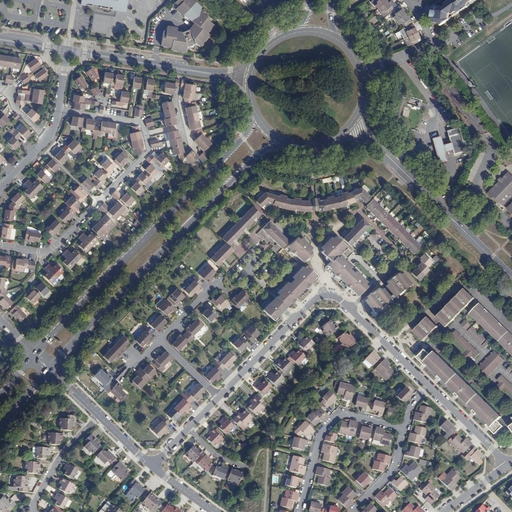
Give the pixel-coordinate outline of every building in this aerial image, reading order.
[(81,0),(80,4),(116,10),(118,1),(127,3),(126,0),(81,0)] [(206,16),(208,14),(207,14),(201,9),(201,8),(193,0),(177,0),(175,3),(177,5),(178,4),(179,5),(175,9),(182,16),(183,15),(191,21),(196,25),(195,26),(193,25),(192,26),(189,30),(188,30),(185,31),(182,33),(179,32),(178,34),(176,34),(177,32),(177,28),(167,26),(166,31),(163,31),(163,34),(161,45),(171,47),(186,50),(189,49),(193,50),(195,46),(197,45),(200,47),(202,44),(209,34),(207,33),(209,31),(213,25),(207,20),(208,17),(206,16)] [(375,6),(378,9),(386,1),(385,0),(375,0),(377,1),(376,2),(377,4),(375,6)] [(475,0),(476,1),(477,0),(450,0),(445,4),(446,6),(445,7),(436,6),(430,9),(433,13),(433,16),(429,18),(433,23),(439,23),(441,26),(450,20),(448,18),(449,15),(451,13),(453,15),(456,12),(458,12),(459,13),(468,7),(467,6),(468,4),(473,0),(474,0),(475,0)] [(125,12),(127,3),(118,1),(116,10),(125,12)] [(389,14),(392,11),(391,10),(395,7),(394,6),(391,3),(389,4),(389,3),(386,1),(378,9),(381,13),(384,11),(385,12),(386,11),(389,14)] [(393,18),(396,21),(405,14),(402,10),(400,7),(394,12),(395,14),(394,15),(395,16),(393,18)] [(403,24),(405,26),(411,22),(408,18),(405,14),(396,21),(399,25),(401,23),(402,25),(403,24)] [(365,20),(362,23),(369,31),(373,27),(365,20)] [(404,34),(406,38),(417,33),(415,28),(415,27),(413,25),(406,29),(407,33),(404,34)] [(373,27),(369,31),(375,37),(383,31),(381,29),(377,32),(373,27)] [(421,42),(421,41),(417,33),(406,38),(404,39),(403,40),(407,48),(420,41),(421,42)] [(5,56),(4,67),(11,68),(13,57),(5,56)] [(21,58),(13,57),(11,68),(19,69),(21,58)] [(26,65),(30,71),(39,65),(34,59),(26,65)] [(86,72),(92,81),(98,77),(92,68),(86,72)] [(43,70),(34,76),(38,83),(47,76),(43,70)] [(86,72),(83,74),(90,83),(92,81),(86,72)] [(103,83),(111,84),(112,78),(113,74),(105,72),(103,83)] [(90,83),(83,74),(81,76),(87,85),(90,83)] [(118,85),(122,86),(124,75),(116,74),(116,79),(115,85),(118,85)] [(81,89),(87,85),(81,76),(74,81),(81,89)] [(134,77),(132,88),(139,89),(141,78),(134,77)] [(147,97),(151,98),(152,94),(152,91),(154,80),(147,79),(145,90),(144,89),(143,94),(147,95),(147,97)] [(164,93),(173,94),(174,90),(174,86),(178,87),(179,79),(176,79),(175,84),(166,82),(164,93)] [(185,83),(184,88),(184,89),(184,91),(194,93),(196,85),(185,83)] [(33,96),(44,97),(45,91),(34,89),(33,96)] [(121,91),(120,102),(127,103),(129,93),(121,91)] [(194,93),(184,91),(183,98),(184,98),(184,101),(185,104),(188,103),(194,102),(193,100),(193,99),(197,99),(198,94),(194,93)] [(76,102),(78,103),(86,104),(87,100),(87,97),(77,95),(76,102)] [(32,103),(42,104),(44,97),(33,96),(32,103)] [(163,111),(174,109),(173,105),(172,101),(161,104),(163,111)] [(194,102),(188,103),(189,107),(185,108),(186,112),(187,115),(197,112),(195,105),(196,105),(195,102),(194,102)] [(78,103),(76,109),(87,111),(88,104),(86,104),(78,103)] [(165,119),(174,117),(176,116),(175,112),(174,109),(163,111),(165,119)] [(26,115),(34,123),(40,117),(32,110),(26,115)] [(197,112),(187,115),(188,119),(188,123),(199,121),(197,112)] [(0,113),(0,122),(3,126),(5,124),(11,118),(6,113),(3,116),(0,113)] [(85,129),(86,125),(82,124),(83,118),(77,117),(73,116),(71,126),(82,127),(81,132),(85,132),(85,129)] [(164,119),(166,127),(176,124),(175,119),(174,117),(165,119),(164,119)] [(96,133),(97,126),(94,125),(94,120),(92,120),(87,119),(86,125),(85,129),(93,131),(92,133),(96,133)] [(107,133),(109,122),(104,122),(102,121),(101,126),(97,126),(96,133),(100,134),(100,132),(107,133)] [(199,121),(188,123),(189,127),(190,130),(194,129),(195,132),(201,131),(202,131),(201,127),(199,121)] [(118,133),(118,129),(115,129),(116,123),(114,123),(109,122),(107,133),(108,133),(107,138),(113,139),(113,140),(117,141),(118,133)] [(16,129),(13,132),(18,137),(21,134),(25,139),(31,133),(23,126),(18,131),(16,129)] [(131,141),(142,139),(139,127),(131,126),(133,133),(129,134),(131,141)] [(449,130),(452,142),(454,149),(455,153),(467,150),(465,145),(469,144),(467,138),(464,139),(461,127),(449,130)] [(169,140),(179,138),(178,134),(177,130),(167,133),(169,140)] [(201,131),(195,132),(194,133),(194,137),(195,140),(194,141),(199,146),(206,139),(201,134),(201,131)] [(18,137),(13,132),(10,135),(12,137),(7,142),(15,150),(20,144),(16,140),(18,137)] [(454,149),(452,142),(448,143),(445,144),(443,135),(435,137),(442,163),(450,160),(447,151),(451,150),(454,149)] [(172,147),(182,145),(181,142),(180,137),(179,138),(169,140),(166,141),(167,148),(172,147)] [(136,148),(138,157),(144,152),(142,139),(131,141),(133,149),(136,148)] [(206,139),(199,146),(202,149),(204,151),(211,144),(206,139)] [(65,145),(63,148),(68,153),(71,150),(75,154),(81,148),(74,140),(67,147),(65,145)] [(181,160),(184,157),(187,155),(184,153),(183,149),(182,145),(172,147),(172,149),(173,153),(173,155),(178,154),(179,158),(181,160)] [(60,150),(54,157),(61,165),(68,158),(65,156),(68,153),(63,148),(60,150)] [(191,164),(198,156),(194,152),(192,150),(187,155),(184,157),(191,164)] [(125,159),(128,156),(123,151),(115,159),(122,167),(128,161),(125,159)] [(156,159),(151,154),(148,157),(154,162),(161,169),(163,166),(166,169),(171,164),(168,161),(169,161),(161,153),(156,159)] [(154,162),(148,157),(146,160),(150,164),(145,170),(147,172),(153,177),(158,172),(151,165),(154,162)] [(106,176),(107,177),(109,174),(108,172),(114,166),(107,158),(100,165),(104,169),(101,171),(106,176)] [(59,167),(52,159),(46,165),(44,167),(47,171),(49,173),(52,170),(54,172),(59,167)] [(158,172),(153,177),(157,181),(165,173),(163,172),(161,169),(154,162),(151,165),(158,172)] [(47,171),(44,167),(42,166),(39,168),(41,170),(39,173),(38,173),(36,175),(47,185),(52,180),(45,173),(47,171)] [(97,178),(94,181),(100,186),(102,183),(101,182),(104,179),(106,176),(101,171),(98,169),(93,174),(97,178)] [(45,173),(52,180),(54,178),(49,173),(47,171),(45,173)] [(142,172),(137,178),(143,184),(145,185),(153,177),(147,172),(145,175),(142,172)] [(511,175),(509,173),(503,179),(500,182),(489,194),(498,202),(500,201),(504,205),(506,203),(508,200),(511,203),(511,204),(510,207),(508,209),(511,212),(511,175)] [(86,178),(81,183),(88,191),(94,185),(97,189),(100,186),(94,181),(92,183),(86,178)] [(143,184),(137,178),(134,181),(137,183),(131,189),(139,196),(145,190),(140,186),(143,184)] [(32,183),(28,179),(26,182),(37,193),(43,186),(36,180),(32,183)] [(31,199),(37,193),(26,182),(23,185),(27,189),(24,192),(31,199)] [(87,193),(79,186),(73,191),(71,189),(69,192),(72,195),(80,203),(83,200),(81,199),(87,193)] [(359,198),(361,188),(351,192),(355,200),(359,198)] [(365,203),(371,197),(366,192),(361,188),(359,198),(365,203)] [(348,191),(344,193),(348,203),(349,203),(350,204),(356,202),(355,200),(351,192),(348,193),(348,191)] [(17,205),(24,198),(18,192),(15,196),(12,199),(11,200),(13,201),(9,205),(19,210),(20,207),(17,205)] [(120,199),(128,207),(134,200),(127,192),(120,199)] [(267,202),(265,193),(256,202),(262,207),(267,202)] [(276,195),(265,193),(267,202),(273,203),(272,206),(273,206),(276,195)] [(341,196),(337,197),(340,207),(347,205),(346,204),(348,203),(344,193),(340,194),(341,196)] [(279,196),(276,195),(273,206),(278,208),(279,206),(281,207),(283,195),(280,194),(279,196)] [(75,208),(80,203),(72,195),(67,200),(71,204),(69,207),(74,212),(77,209),(75,208)] [(287,196),(283,195),(281,207),(281,208),(288,210),(290,199),(287,198),(287,196)] [(327,199),(323,200),(325,211),(331,209),(331,208),(332,208),(330,196),(327,197),(327,199)] [(333,196),(330,196),(332,208),(334,207),(334,209),(340,207),(337,197),(334,198),(333,196)] [(290,199),(288,210),(294,211),(294,209),(297,209),(297,198),(294,198),(294,199),(290,199)] [(297,211),(304,212),(305,201),(301,200),(302,198),(297,198),(297,209),(297,211)] [(320,198),(316,199),(316,210),(318,209),(318,211),(325,211),(323,200),(320,200),(320,198)] [(378,204),(373,199),(366,206),(368,207),(367,208),(370,212),(378,204)] [(118,202),(113,207),(120,214),(123,217),(128,212),(118,202)] [(383,209),(378,204),(370,212),(375,216),(376,215),(377,216),(383,209)] [(9,205),(8,210),(5,210),(5,215),(4,220),(12,221),(14,211),(17,212),(19,210),(9,205)] [(74,212),(69,207),(68,206),(65,209),(66,209),(58,217),(64,223),(71,216),(74,212)] [(261,214),(253,206),(248,211),(254,218),(255,217),(256,218),(261,214)] [(120,214),(113,207),(108,212),(115,219),(120,214)] [(389,215),(383,209),(377,216),(379,218),(378,219),(381,222),(389,215)] [(104,213),(105,215),(113,222),(116,220),(115,219),(108,212),(106,210),(104,213)] [(254,218),(248,211),(242,217),(250,225),(254,221),(253,219),(254,218)] [(98,220),(99,221),(105,215),(104,213),(97,219),(98,220)] [(103,225),(106,229),(113,222),(105,215),(99,221),(103,225)] [(394,220),(389,215),(381,222),(385,227),(386,226),(387,226),(394,220)] [(250,225),(242,217),(237,222),(244,229),(245,228),(246,229),(250,225)] [(361,217),(341,237),(350,245),(370,225),(361,217)] [(55,233),(62,225),(56,220),(48,227),(48,226),(45,229),(52,236),(55,233)] [(99,221),(98,220),(95,223),(96,224),(91,229),(99,236),(102,239),(109,231),(106,229),(103,225),(99,221)] [(271,220),(257,234),(262,239),(267,244),(263,247),(265,248),(270,243),(274,246),(272,249),(277,254),(291,240),(290,239),(291,237),(287,234),(286,233),(285,234),(276,225),(277,224),(276,223),(275,224),(271,220)] [(399,225),(394,220),(387,226),(389,228),(388,229),(392,233),(399,225)] [(113,222),(106,229),(109,231),(116,225),(113,222)] [(244,229),(237,222),(232,227),(240,235),(244,231),(243,230),(244,229)] [(277,222),(276,223),(277,224),(276,225),(285,234),(286,233),(287,234),(288,232),(277,222)] [(1,238),(9,239),(11,229),(12,229),(12,225),(3,223),(2,232),(1,238)] [(399,225),(392,233),(396,237),(397,236),(398,237),(405,230),(399,225)] [(240,235),(232,227),(227,233),(234,239),(235,238),(236,239),(240,235)] [(37,241),(39,242),(40,234),(30,232),(30,231),(26,230),(25,239),(34,241),(37,241)] [(399,239),(402,243),(410,235),(405,230),(398,237),(400,238),(399,239)] [(379,235),(375,231),(371,235),(375,239),(379,235)] [(87,237),(83,233),(82,234),(81,236),(91,246),(95,243),(97,240),(91,233),(87,237)] [(234,239),(227,233),(221,238),(226,243),(229,246),(234,242),(233,241),(234,239)] [(409,247),(415,240),(410,235),(402,243),(407,247),(408,246),(409,247)] [(86,252),(91,246),(81,236),(79,237),(78,238),(82,242),(79,245),(86,252)] [(336,236),(335,238),(334,239),(332,237),(323,245),(327,249),(325,251),(324,249),(321,252),(326,256),(329,260),(331,262),(327,265),(330,269),(333,271),(334,273),(335,273),(336,273),(338,275),(340,274),(341,275),(339,277),(339,278),(342,280),(346,284),(349,286),(350,284),(352,286),(350,288),(351,289),(357,295),(358,296),(371,282),(354,264),(350,261),(348,258),(353,253),(336,236)] [(297,237),(287,247),(291,250),(290,250),(292,253),(295,255),(296,255),(303,262),(312,252),(310,250),(309,251),(307,249),(310,246),(301,237),(299,239),(297,237)] [(421,246),(415,240),(409,247),(410,249),(409,250),(413,253),(414,253),(421,246)] [(226,243),(221,248),(229,256),(233,252),(231,250),(233,249),(229,246),(226,243)] [(229,256),(221,248),(216,253),(222,260),(223,259),(224,260),(229,256)] [(71,253),(67,249),(66,251),(64,252),(75,263),(81,257),(74,250),(71,253)] [(69,269),(75,263),(64,252),(63,254),(62,255),(66,259),(62,262),(69,269)] [(222,260),(216,253),(211,259),(218,266),(222,262),(221,261),(222,260)] [(421,259),(420,260),(422,262),(427,267),(432,262),(424,254),(420,258),(421,259)] [(9,267),(10,258),(0,256),(0,264),(5,265),(5,267),(9,267)] [(27,268),(28,261),(16,259),(15,263),(14,270),(23,271),(23,268),(27,268)] [(424,275),(429,270),(427,267),(422,262),(418,266),(419,267),(417,268),(424,275)] [(53,268),(49,264),(48,265),(46,266),(57,277),(60,273),(63,271),(56,264),(53,268)] [(205,281),(208,283),(212,279),(210,277),(212,276),(216,272),(214,270),(209,265),(199,275),(205,281)] [(51,283),(57,277),(46,266),(45,268),(43,269),(47,273),(44,276),(51,283)] [(309,284),(310,283),(311,282),(317,276),(307,266),(305,269),(303,267),(293,277),(294,279),(290,284),(288,282),(277,293),(279,295),(277,297),(286,307),(290,303),(289,302),(292,300),(290,298),(292,297),(294,299),(295,298),(296,297),(302,291),(305,288),(305,287),(307,284),(306,283),(307,282),(309,284)] [(411,273),(419,280),(424,275),(417,268),(416,269),(415,268),(411,273)] [(404,289),(408,286),(411,283),(407,278),(402,273),(400,274),(401,276),(399,278),(396,274),(386,282),(388,284),(385,286),(392,294),(394,297),(398,294),(404,289)] [(202,283),(195,276),(192,279),(194,281),(184,291),(191,297),(195,293),(196,291),(198,293),(203,289),(200,286),(202,283)] [(49,290),(41,282),(39,284),(35,288),(43,296),(49,290)] [(184,295),(177,288),(169,297),(167,298),(174,305),(176,304),(179,307),(182,304),(180,302),(183,299),(181,298),(184,295)] [(365,301),(373,311),(374,312),(376,311),(378,309),(384,304),(388,301),(391,299),(389,296),(383,288),(380,290),(382,292),(380,293),(377,290),(372,294),(367,299),(365,301)] [(366,297),(367,299),(372,294),(377,290),(380,293),(382,292),(380,290),(379,288),(371,293),(366,297)] [(474,298),(465,288),(459,294),(460,296),(458,299),(456,297),(445,309),(446,310),(443,313),(442,312),(436,317),(446,327),(474,298)] [(32,303),(40,296),(34,290),(26,298),(32,303)] [(49,290),(43,296),(46,299),(49,296),(52,293),(49,290)] [(230,302),(239,310),(241,312),(246,307),(243,304),(249,297),(243,290),(238,294),(237,296),(235,294),(231,298),(232,299),(230,302)] [(0,297),(1,299),(0,300),(0,301),(3,305),(7,309),(13,303),(5,295),(7,293),(7,291),(0,293),(0,297)] [(497,297),(491,292),(486,297),(491,302),(497,297)] [(220,299),(218,297),(215,300),(213,298),(211,301),(214,304),(221,311),(229,303),(222,296),(220,299)] [(173,306),(166,299),(158,308),(165,315),(168,312),(169,313),(172,310),(174,312),(177,310),(173,306)] [(263,310),(273,320),(281,313),(271,302),(263,310)] [(480,303),(470,313),(511,354),(511,334),(503,326),(501,327),(499,325),(500,323),(488,311),(487,313),(484,310),(485,309),(480,303)] [(503,303),(498,309),(503,314),(508,309),(503,303)] [(210,322),(218,314),(211,307),(208,304),(205,306),(208,309),(205,311),(206,312),(203,315),(210,322)] [(16,318),(20,321),(26,315),(18,308),(19,307),(16,305),(10,311),(16,318)] [(162,317),(160,315),(151,325),(155,330),(159,333),(163,329),(161,327),(163,326),(167,321),(162,317)] [(420,326),(414,332),(424,341),(425,340),(438,327),(438,326),(429,317),(423,323),(424,324),(421,327),(420,326)] [(185,333),(192,340),(195,337),(193,336),(203,326),(201,324),(202,323),(198,319),(197,320),(197,319),(192,324),(191,325),(189,323),(185,327),(188,331),(185,333)] [(471,326),(466,320),(461,325),(467,330),(471,326)] [(327,337),(339,328),(335,323),(334,324),(332,326),(331,324),(332,324),(330,321),(321,327),(324,330),(322,331),(327,337)] [(256,334),(258,332),(251,325),(243,333),(254,343),(256,341),(254,338),(257,335),(256,334)] [(145,331),(135,341),(142,347),(146,343),(147,341),(149,343),(154,339),(151,336),(153,333),(146,326),(143,329),(145,331)] [(473,327),(468,331),(481,344),(485,339),(473,327)] [(456,330),(451,335),(467,351),(472,356),(475,358),(480,353),(456,330)] [(190,343),(192,340),(185,333),(183,336),(180,332),(175,337),(177,339),(176,340),(172,345),(178,351),(188,341),(190,343)] [(350,348),(357,342),(351,336),(349,337),(348,336),(345,332),(337,338),(342,344),(344,347),(348,345),(350,348)] [(122,355),(126,350),(124,348),(125,347),(130,342),(123,336),(113,346),(122,355)] [(249,348),(251,346),(241,336),(233,344),(239,351),(242,349),(243,350),(246,347),(249,349),(249,348)] [(314,344),(307,337),(304,341),(303,342),(300,340),(297,343),(299,346),(302,348),(301,349),(300,350),(304,354),(314,344)] [(119,357),(122,355),(113,346),(112,345),(110,346),(112,348),(103,356),(110,363),(114,358),(115,357),(117,359),(119,357)] [(376,354),(378,352),(375,350),(375,349),(365,359),(366,360),(372,366),(380,359),(377,356),(375,354),(376,354)] [(417,357),(423,362),(423,363),(425,362),(428,365),(439,375),(440,374),(444,378),(443,379),(457,393),(458,391),(461,395),(460,396),(474,410),(475,409),(479,412),(477,413),(489,424),(491,426),(490,428),(496,434),(503,426),(498,420),(501,417),(434,351),(431,355),(425,349),(417,357)] [(163,366),(172,357),(165,351),(161,355),(160,356),(158,355),(154,359),(156,361),(153,364),(161,372),(164,369),(162,367),(163,366)] [(299,351),(296,354),(294,355),(292,353),(288,357),(289,357),(287,359),(291,363),(291,362),(293,361),(295,363),(298,365),(301,363),(305,358),(306,357),(299,351)] [(472,356),(467,351),(462,356),(467,361),(472,356)] [(495,351),(479,367),(489,376),(504,360),(495,351)] [(215,363),(223,370),(225,367),(228,370),(232,366),(233,366),(231,364),(232,363),(236,358),(230,352),(223,358),(220,362),(218,360),(217,361),(215,363)] [(290,369),(293,366),(286,360),(285,359),(283,362),(282,363),(281,362),(280,361),(275,365),(280,370),(283,373),(281,374),(284,377),(286,375),(291,370),(290,369)] [(388,367),(390,365),(384,359),(377,367),(380,369),(377,372),(386,380),(394,372),(390,368),(389,369),(388,367)] [(372,366),(366,360),(363,363),(369,369),(372,366)] [(220,372),(223,370),(215,363),(213,366),(214,367),(206,376),(205,377),(211,384),(216,379),(217,378),(219,380),(223,375),(220,372)] [(138,370),(148,381),(157,372),(150,365),(147,369),(145,367),(143,370),(140,368),(138,370)] [(102,388),(105,390),(113,382),(110,380),(113,377),(110,374),(109,372),(106,375),(105,373),(101,369),(98,372),(97,371),(94,374),(95,375),(94,376),(104,386),(102,388)] [(137,371),(135,373),(137,375),(135,378),(136,379),(134,382),(133,381),(131,383),(136,388),(138,386),(139,387),(140,388),(148,381),(138,370),(137,371)] [(276,387),(284,379),(278,373),(277,372),(274,376),(273,377),(270,375),(267,378),(270,381),(273,384),(276,387)] [(511,394),(511,384),(502,375),(497,380),(499,381),(493,387),(498,392),(503,386),(511,394)] [(263,396),(271,388),(268,384),(264,381),(261,384),(260,386),(257,384),(254,387),(258,391),(263,396)] [(113,382),(105,390),(107,393),(109,391),(120,401),(126,394),(122,390),(121,389),(123,386),(121,385),(118,382),(115,385),(113,382)] [(185,394),(191,401),(194,399),(197,402),(202,397),(200,395),(201,394),(205,390),(199,383),(189,393),(187,392),(185,394)] [(344,399),(351,401),(354,390),(351,389),(352,386),(340,383),(337,394),(342,395),(343,394),(345,395),(344,399)] [(403,390),(396,397),(403,403),(407,399),(412,394),(407,389),(404,391),(403,390)] [(334,399),(335,398),(329,391),(322,398),(323,399),(321,402),(326,407),(334,399)] [(189,404),(191,401),(185,394),(182,397),(183,399),(174,409),(180,415),(185,411),(186,409),(188,411),(192,407),(189,404)] [(263,401),(257,395),(250,402),(251,403),(252,405),(252,406),(251,405),(248,407),(255,415),(258,412),(259,413),(265,408),(260,404),(263,401)] [(362,407),(361,412),(364,413),(368,399),(358,397),(356,406),(362,407)] [(335,400),(334,399),(326,407),(327,408),(335,400)] [(380,412),(378,416),(381,417),(385,403),(375,401),(375,404),(372,403),(371,407),(374,407),(373,410),(380,412)] [(418,413),(415,412),(414,416),(413,420),(425,423),(426,420),(428,421),(432,408),(421,406),(419,411),(420,411),(420,413),(418,413)] [(180,415),(174,409),(173,408),(166,414),(172,420),(174,422),(180,415)] [(320,420),(323,423),(329,417),(320,408),(315,413),(313,412),(307,418),(315,426),(320,420)] [(386,417),(392,418),(398,420),(400,413),(397,412),(398,410),(388,408),(386,417)] [(232,420),(238,426),(241,423),(246,428),(251,422),(250,421),(252,418),(245,411),(242,414),(243,415),(242,416),(240,414),(239,413),(232,420)] [(60,430),(72,431),(73,427),(71,427),(71,425),(73,426),(74,416),(67,415),(67,419),(59,418),(58,427),(60,427),(60,430)] [(167,426),(170,423),(169,423),(163,417),(161,418),(160,420),(162,421),(152,431),(158,437),(164,431),(166,434),(171,429),(167,426)] [(219,428),(225,435),(234,427),(224,417),(221,421),(223,423),(222,425),(219,428)] [(352,433),(355,433),(357,422),(353,421),(350,420),(349,424),(346,424),(347,423),(341,421),(339,433),(351,436),(352,433)] [(455,429),(448,423),(446,420),(439,427),(446,433),(443,436),(446,439),(450,435),(455,429)] [(311,433),(312,434),(315,431),(312,429),(308,425),(305,422),(294,432),(298,436),(302,433),(305,436),(308,434),(310,432),(311,433)] [(241,423),(238,426),(245,433),(248,430),(246,428),(241,423)] [(359,437),(369,440),(372,426),(369,425),(368,427),(368,429),(365,428),(362,427),(362,428),(361,432),(359,431),(358,435),(360,436),(359,437)] [(414,434),(410,433),(409,434),(408,441),(420,444),(422,436),(425,436),(427,428),(416,426),(414,434)] [(383,433),(384,429),(376,427),(373,439),(381,441),(381,444),(389,446),(392,435),(383,433)] [(210,437),(207,439),(214,446),(216,444),(218,445),(223,440),(222,438),(219,435),(221,433),(216,429),(214,431),(213,429),(209,434),(210,435),(211,436),(210,437)] [(58,440),(60,440),(62,440),(63,434),(48,433),(47,441),(49,441),(49,445),(59,445),(59,441),(58,441),(58,440)] [(326,437),(324,442),(332,443),(334,436),(335,436),(336,434),(329,433),(328,437),(326,437)] [(96,444),(97,442),(98,441),(91,434),(85,440),(87,443),(84,447),(89,453),(90,452),(93,454),(100,447),(97,444),(97,445),(96,444)] [(472,444),(466,438),(463,441),(457,435),(452,441),(450,439),(447,441),(456,449),(457,448),(463,453),(472,444)] [(307,445),(308,441),(294,437),(292,448),(293,448),(292,450),(297,451),(298,449),(301,450),(302,450),(303,447),(304,444),(305,445),(307,445)] [(329,446),(323,445),(322,449),(321,452),(325,453),(324,456),(324,455),(322,461),(333,463),(337,451),(333,450),(334,447),(333,447),(334,445),(330,444),(329,446)] [(408,452),(405,451),(404,455),(417,459),(420,448),(418,448),(419,446),(413,445),(413,446),(411,446),(410,450),(409,453),(408,452)] [(36,459),(45,460),(45,455),(46,453),(49,453),(50,449),(37,447),(36,459)] [(188,458),(193,463),(203,452),(199,448),(198,449),(196,451),(195,449),(193,447),(186,454),(189,456),(188,458)] [(483,457),(479,453),(474,448),(469,452),(464,457),(467,460),(471,457),(477,463),(483,457)] [(105,453),(102,450),(96,456),(104,464),(107,461),(109,464),(111,462),(112,464),(116,460),(114,459),(115,458),(110,452),(107,454),(105,453)] [(391,457),(379,454),(377,461),(375,460),(372,469),(383,471),(385,463),(389,464),(391,457)] [(197,464),(205,472),(212,465),(209,462),(208,461),(210,459),(206,455),(205,457),(203,455),(196,462),(198,464),(197,464)] [(296,460),(293,459),(289,471),(303,475),(305,470),(305,467),(301,466),(302,464),(304,459),(296,457),(296,460)] [(36,468),(38,469),(39,469),(40,463),(25,461),(25,469),(27,469),(26,473),(36,474),(37,470),(36,470),(36,468)] [(125,467),(119,461),(113,468),(116,470),(113,473),(115,476),(121,481),(128,474),(125,471),(123,470),(125,467)] [(406,465),(403,468),(400,471),(408,479),(411,476),(413,479),(422,470),(414,462),(410,466),(411,466),(409,468),(406,465)] [(66,471),(63,475),(72,480),(78,469),(66,463),(64,467),(67,469),(66,471)] [(213,476),(223,480),(228,468),(223,466),(222,469),(221,468),(217,466),(216,468),(213,466),(210,474),(213,475),(213,476)] [(317,467),(315,475),(319,476),(317,484),(327,486),(329,478),(327,478),(329,470),(317,467)] [(116,470),(113,468),(107,474),(112,479),(115,476),(113,473),(116,470)] [(446,481),(444,484),(451,491),(458,485),(455,482),(457,481),(461,477),(458,475),(456,473),(458,471),(454,468),(444,478),(446,481)] [(240,479),(244,480),(246,473),(237,470),(237,472),(235,472),(236,471),(232,469),(227,480),(231,482),(230,483),(238,486),(240,479)] [(371,485),(373,482),(364,473),(356,481),(363,487),(368,482),(371,485)] [(302,479),(287,475),(285,485),(294,488),(295,484),(296,481),(298,482),(301,483),(302,479)] [(18,492),(27,492),(28,483),(27,483),(24,483),(24,481),(26,481),(26,477),(16,476),(15,480),(13,480),(13,488),(19,488),(18,492)] [(397,481),(394,478),(390,482),(400,492),(408,484),(401,477),(397,481)] [(61,486),(59,490),(67,495),(69,492),(71,492),(74,486),(61,478),(59,483),(60,484),(62,485),(62,487),(61,486)] [(137,499),(145,490),(141,487),(141,488),(140,487),(141,485),(134,479),(129,485),(132,487),(127,493),(133,498),(134,497),(137,499)] [(424,499),(426,500),(430,505),(440,495),(434,490),(435,488),(429,482),(427,485),(422,490),(426,494),(424,495),(426,497),(424,499)] [(338,500),(347,509),(353,503),(350,501),(356,495),(348,487),(342,493),(343,495),(338,500)] [(381,491),(374,497),(384,507),(390,500),(391,502),(397,496),(390,488),(384,494),(381,491)] [(293,501),(296,502),(299,493),(286,490),(284,498),(282,498),(280,506),(291,508),(293,501)] [(57,501),(55,505),(63,510),(68,500),(64,498),(66,496),(59,492),(58,494),(57,494),(54,498),(58,499),(57,501)] [(152,496),(149,494),(142,503),(145,505),(144,506),(150,511),(154,511),(158,508),(161,510),(165,505),(162,503),(162,502),(154,496),(153,498),(152,497),(152,496)] [(10,511),(16,504),(8,498),(7,499),(6,501),(5,500),(5,499),(2,497),(0,499),(0,510),(1,511),(4,511),(7,509),(10,511)] [(121,511),(109,501),(108,501),(101,510),(103,511),(121,511)] [(319,511),(321,505),(311,502),(308,511),(310,511),(319,511)] [(423,511),(424,511),(419,507),(418,506),(416,508),(410,502),(407,506),(402,510),(403,511),(423,511)]
